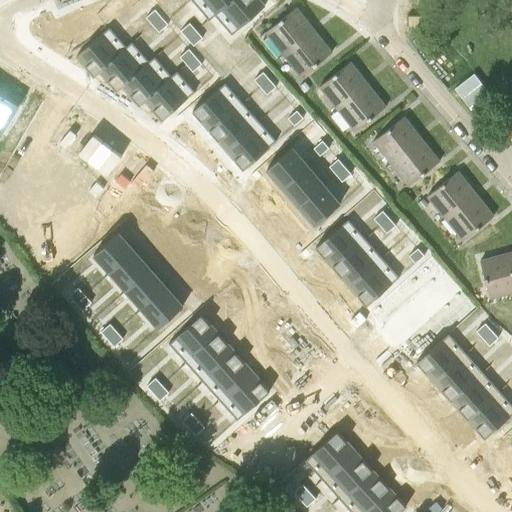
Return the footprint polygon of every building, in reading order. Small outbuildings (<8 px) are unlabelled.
[(283,54),(314,30),(297,7),(266,32),(283,54)] [(155,10),(146,17),(153,25),(161,17),(155,10)] [(161,17),(153,25),(159,32),(168,24),(161,17)] [(190,22),(181,30),(187,37),(196,30),(190,22)] [(109,27),(77,55),(95,76),(100,71),(100,70),(126,47),(109,27)] [(196,30),(187,37),(194,45),(203,37),(196,30)] [(301,76),(332,52),(314,30),(283,54),(301,76)] [(126,47),(100,70),(100,71),(117,90),(123,85),(149,62),(149,61),(132,42),(126,47)] [(189,49),(180,57),(186,64),(195,57),(189,49)] [(149,62),(123,85),(140,105),(146,100),(145,100),(172,76),(171,76),(155,56),(149,61),(149,62)] [(195,57),(186,64),(193,72),(202,64),(195,57)] [(337,108),(368,84),(351,61),(320,86),(337,108)] [(172,76),(145,100),(146,100),(162,120),(195,92),(177,71),(171,76),(172,76)] [(263,72),(254,79),(261,87),(270,79),(263,72)] [(270,79),(261,87),(267,94),(276,86),(270,79)] [(299,86),(304,92),(310,87),(305,81),(299,86)] [(226,82),(193,110),(209,129),(243,102),(226,82)] [(355,131),(386,106),(368,84),(337,108),(355,131)] [(0,134),(17,106),(0,95),(0,134)] [(243,102),(209,129),(226,149),(259,121),(243,102)] [(297,110),(288,118),(294,125),(303,118),(297,110)] [(391,163),(422,139),(404,116),(373,140),(391,163)] [(46,118),(19,167),(42,179),(45,174),(68,186),(92,143),(46,118)] [(259,121),(226,149),(244,169),(276,141),(259,121)] [(409,186),(440,161),(422,139),(391,163),(409,186)] [(323,140),(314,148),(320,155),(329,148),(323,140)] [(292,147),(267,168),(284,187),(308,166),(292,147)] [(338,158),(329,166),(336,174),(345,166),(338,158)] [(308,166),(284,187),(299,205),(324,184),(308,166)] [(345,166),(336,174),(342,181),(351,173),(345,166)] [(445,218),(476,193),(458,171),(427,195),(445,218)] [(324,184),(299,205),(316,224),(340,203),(324,184)] [(463,240),(494,215),(476,193),(445,218),(463,240)] [(417,203),(422,209),(428,204),(423,198),(417,203)] [(383,210),(374,218),(380,225),(389,217),(383,210)] [(389,217),(380,225),(387,233),(396,225),(389,217)] [(348,218),(316,246),(333,266),(366,238),(348,218)] [(118,232),(93,253),(110,272),(135,251),(118,232)] [(52,237),(33,256),(54,277),(72,258),(52,237)] [(366,238),(333,266),(350,285),(382,257),(366,238)] [(418,248),(409,256),(415,263),(424,255),(418,248)] [(135,251),(110,272),(126,290),(151,269),(135,251)] [(491,298),(511,292),(511,268),(508,253),(480,260),(491,298)] [(382,257),(350,285),(367,305),(399,277),(382,257)] [(151,269),(126,290),(142,308),(167,287),(151,269)] [(78,287),(70,295),(76,302),(85,295),(78,287)] [(167,287),(142,308),(159,327),(183,306),(167,287)] [(85,295),(76,302),(83,310),(91,302),(85,295)] [(488,305),(488,313),(496,312),(495,304),(488,305)] [(201,314),(169,343),(187,362),(219,334),(201,314)] [(485,322),(476,330),(483,337),(492,330),(485,322)] [(110,324),(101,331),(108,339),(117,331),(110,324)] [(492,330),(483,337),(490,345),(499,337),(492,330)] [(117,331),(108,339),(114,346),(123,338),(117,331)] [(449,332),(417,361),(435,381),(468,353),(449,332)] [(219,334),(187,362),(203,381),(235,352),(219,334)] [(235,352),(203,381),(220,400),(252,371),(235,352)] [(468,353),(435,381),(451,399),(483,371),(468,353)] [(252,371),(220,400),(237,419),(270,391),(252,371)] [(483,371),(451,399),(467,417),(499,389),(483,371)] [(156,377),(147,385),(154,392),(163,384),(156,377)] [(163,384),(154,392),(160,399),(169,391),(163,384)] [(511,403),(499,389),(467,417),(485,438),(511,414),(511,403)] [(192,412),(183,420),(189,427),(198,419),(192,412)] [(198,419),(189,427),(196,434),(205,427),(198,419)] [(337,431),(305,459),(324,480),(355,451),(337,431)] [(355,451),(324,480),(340,497),(371,469),(355,451)] [(371,469),(340,497),(352,511),(359,511),(387,487),(371,469)] [(303,483),(294,491),(301,498),(310,491),(303,483)] [(387,487),(359,511),(400,511),(406,507),(387,487)] [(310,491),(301,498),(307,506),(316,498),(310,491)]
